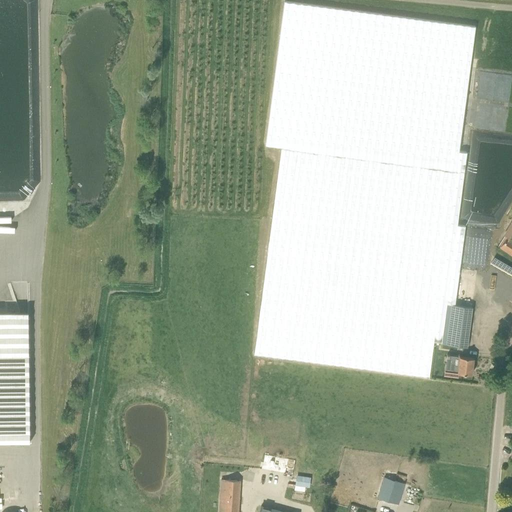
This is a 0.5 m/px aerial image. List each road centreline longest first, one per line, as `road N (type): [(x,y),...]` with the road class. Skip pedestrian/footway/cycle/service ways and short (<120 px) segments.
road 1 (track): [(43,0),(36,511)]
road 2 (unclassified): [(491,511),(501,367),(511,329)]
